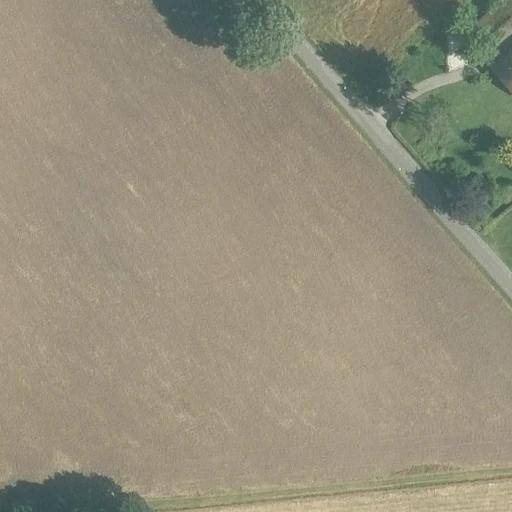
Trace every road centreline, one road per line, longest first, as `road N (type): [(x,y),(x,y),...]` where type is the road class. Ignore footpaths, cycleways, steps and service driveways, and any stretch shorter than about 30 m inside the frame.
road 1 (track): [(102,511),(511,468)]
road 2 (tertiary): [(511,280),(264,0)]
